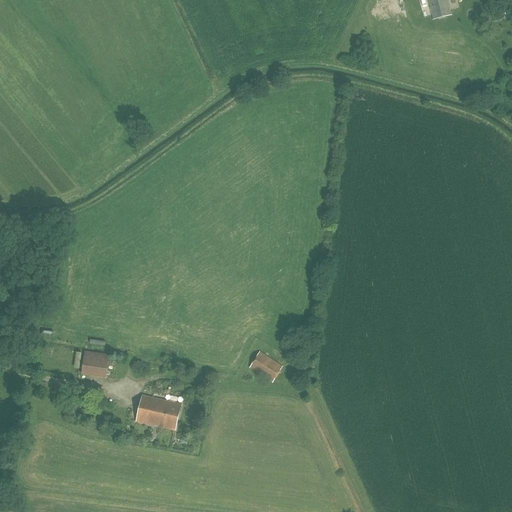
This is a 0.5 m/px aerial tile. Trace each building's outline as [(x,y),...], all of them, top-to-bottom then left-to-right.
[(452,15),(447,0),(428,0),(433,19),(452,15)] [(504,8),(488,12),(491,22),(506,18),(504,8)] [(85,351),(81,375),(106,378),(110,355),(85,351)] [(250,368),(273,383),(283,366),(260,352),(250,368)] [(47,383),(31,380),(29,390),(45,393),(47,383)] [(175,431),(181,405),(142,396),(136,422),(175,431)]
